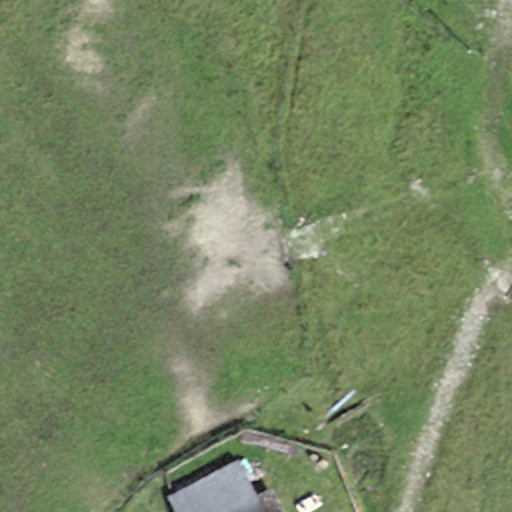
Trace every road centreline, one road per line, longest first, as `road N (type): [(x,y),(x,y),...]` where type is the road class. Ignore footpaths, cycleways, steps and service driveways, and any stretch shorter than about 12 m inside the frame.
road 1 (track): [(511,258),(485,293),(399,511)]
road 2 (track): [(511,0),(492,115),(511,168)]
